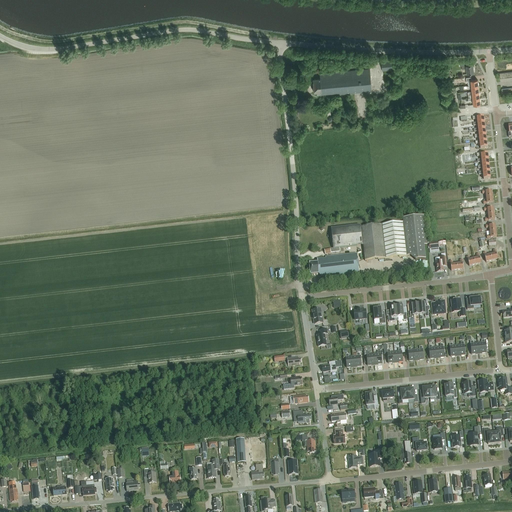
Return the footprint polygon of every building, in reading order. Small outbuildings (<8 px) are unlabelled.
[(382,71),(396,70),(395,61),(381,62),(382,71)] [(473,65),(465,65),(465,62),(459,62),(460,66),(461,66),(462,69),(466,68),(466,74),(474,73),(473,65)] [(317,94),(334,93),(334,95),(372,91),(370,69),(320,74),(320,78),(313,79),(314,92),(316,92),(317,94)] [(471,77),(466,78),(466,82),(471,82),(471,85),(471,86),(478,86),(477,80),(471,80),(471,77)] [(402,219),(403,223),(406,257),(409,256),(413,260),(424,259),(423,246),(427,245),(423,216),(402,219)] [(365,261),(406,257),(403,223),(361,227),(361,225),(331,229),(333,249),(339,248),(363,246),(365,261)] [(490,234),(487,235),(487,239),(491,238),(496,238),(496,231),(490,231),(490,234)] [(430,243),(429,243),(430,253),(439,252),(439,248),(440,248),(439,247),(439,242),(430,243)] [(486,252),(483,253),(484,257),(486,262),(492,261),(490,255),(489,251),(486,252)] [(324,280),(359,276),(357,254),(326,257),(326,259),(318,260),(318,263),(309,264),(310,276),(318,275),(324,280)] [(436,258),(435,259),(436,262),(437,273),(444,272),(443,268),(447,267),(446,257),(445,254),(441,255),(441,258),(436,258)] [(469,257),(466,257),(467,261),(468,261),(469,266),(475,265),(474,259),(470,260),(469,257)] [(466,303),(467,310),(474,309),(473,306),(481,306),(480,298),(470,299),(470,302),(466,303)] [(461,310),(460,300),(451,301),(452,308),(451,308),(451,313),(459,312),(460,318),(466,317),(465,309),(461,310)] [(445,314),(444,302),(439,302),(439,304),(432,304),(433,314),(438,314),(442,314),(442,315),(445,314)] [(411,319),(414,318),(414,316),(419,315),(418,304),(412,305),(413,312),(410,313),(411,319)] [(425,311),(424,305),(424,304),(418,304),(419,315),(425,314),(425,317),(429,317),(428,311),(425,311)] [(403,313),(402,308),(402,306),(396,307),(398,316),(398,317),(403,317),(403,321),(407,320),(406,313),(403,313)] [(389,322),(395,322),(395,319),(398,318),(398,317),(398,316),(396,307),(390,307),(391,316),(388,316),(389,322)] [(381,308),(374,309),(375,320),(379,320),(379,325),(386,324),(385,317),(381,318),(381,308)] [(321,310),(313,311),(315,325),(323,324),(321,310)] [(358,312),(354,312),(355,320),(359,320),(362,320),(362,319),(366,319),(365,311),(362,311),(362,310),(357,311),(358,312)] [(341,331),(342,339),(351,337),(350,329),(341,331)] [(325,335),(327,334),(327,330),(319,331),(320,335),(317,336),(318,347),(326,346),(325,335)] [(478,344),(479,354),(486,354),(484,340),(481,341),(482,343),(478,344)] [(479,354),(478,344),(473,344),(473,341),(470,342),(472,355),(479,354)] [(457,346),(458,357),(465,356),(464,342),(461,343),(461,346),(457,346)] [(458,357),(457,346),(453,346),(452,344),(449,344),(451,357),(458,357)] [(437,359),(441,358),(444,358),(443,345),(440,345),(440,348),(436,348),(437,359)] [(432,349),(431,346),(429,346),(430,359),(437,359),(436,348),(432,349)] [(416,361),(423,360),(422,347),(419,347),(419,350),(415,350),(416,361)] [(416,361),(415,350),(411,351),(411,348),(408,348),(409,362),(416,361)] [(366,353),(366,349),(363,350),(364,356),(366,356),(368,366),(375,365),(374,355),(369,355),(369,352),(366,353)] [(394,353),(395,363),(403,362),(401,349),(398,349),(399,352),(394,353)] [(395,363),(394,353),(390,353),(390,350),(387,351),(388,364),(395,363)] [(374,355),(375,365),(382,365),(380,351),(377,352),(378,354),(374,355)] [(354,368),(358,367),(361,367),(360,353),(357,354),(357,357),(353,357),(354,368)] [(349,357),(348,355),(345,355),(347,368),(354,368),(353,357),(349,357)] [(300,363),(301,363),(301,359),(299,359),(299,357),(288,359),(288,366),(300,365),(300,363)] [(323,373),(330,372),(330,373),(336,372),(335,362),(329,363),(329,366),(322,367),(323,373)] [(301,378),(290,380),(291,385),(283,386),(284,391),(294,390),(294,387),(302,386),(301,378)] [(506,379),(497,380),(498,388),(500,388),(500,392),(505,391),(505,395),(511,395),(510,388),(507,388),(506,379)] [(487,384),(486,381),(478,382),(480,394),(488,393),(487,391),(493,391),(492,384),(487,384)] [(471,390),(470,383),(470,382),(465,383),(466,384),(463,384),(464,395),(468,394),(468,398),(475,397),(475,389),(471,390)] [(453,390),(453,385),(452,385),(444,386),(446,397),(453,396),(454,397),(454,398),(454,399),(457,399),(457,394),(456,392),(453,393),(453,390)] [(436,394),(435,387),(429,388),(430,398),(430,401),(436,400),(436,401),(440,400),(439,394),(436,394)] [(421,404),(422,404),(425,404),(426,399),(430,398),(429,388),(423,388),(423,395),(420,395),(421,404)] [(414,396),(413,389),(407,390),(408,400),(414,400),(414,403),(418,402),(417,396),(414,396)] [(399,404),(403,404),(402,401),(408,400),(407,390),(401,391),(402,397),(398,398),(399,404)] [(383,402),(387,402),(387,399),(394,398),(393,391),(382,393),(383,402)] [(374,402),(373,394),(365,394),(366,406),(374,405),(374,409),(378,408),(378,402),(374,402)] [(308,396),(306,397),(306,395),(293,397),(294,404),(307,403),(307,401),(308,401),(308,396)] [(337,400),(344,400),(344,396),(331,398),(331,400),(328,400),(329,406),(338,405),(337,400)] [(303,411),(293,412),(294,417),(297,417),(298,422),(298,424),(305,423),(305,424),(309,424),(309,420),(311,420),(311,415),(306,416),(306,415),(303,415),(303,411)] [(332,423),(337,422),(337,424),(340,423),(340,422),(346,421),(346,415),(331,416),(332,423)] [(468,434),(470,447),(478,446),(477,435),(480,434),(479,427),(474,428),(475,434),(469,434),(468,434)] [(493,432),(495,444),(501,443),(500,436),(503,436),(502,428),(496,429),(497,432),(493,432)] [(493,432),(490,433),(490,430),(484,430),(485,438),(488,438),(488,445),(495,444),(493,432)] [(342,436),(342,431),(335,432),(336,437),(334,437),(334,444),(345,444),(344,436),(342,436)] [(452,448),(461,448),(460,439),(464,438),(463,432),(459,432),(460,436),(451,437),(452,448)] [(433,440),(434,450),(442,449),(441,441),(445,441),(444,433),(440,434),(441,439),(433,440)] [(302,438),(302,441),(306,441),(307,453),(309,452),(309,454),(314,454),(314,452),(316,452),(315,440),(308,440),(307,435),(295,436),(295,438),(302,438)] [(412,439),(412,443),(413,449),(416,449),(417,452),(427,451),(427,449),(428,449),(427,445),(426,445),(426,444),(420,445),(419,442),(419,438),(412,439)] [(243,439),(236,440),(236,444),(238,463),(245,463),(244,443),(243,439)] [(369,468),(379,467),(379,460),(383,460),(382,452),(374,452),(374,455),(369,456),(369,468)] [(356,457),(348,457),(348,458),(348,459),(348,461),(349,462),(349,469),(357,469),(357,466),(363,465),(363,458),(356,458),(356,457)] [(208,478),(216,478),(215,470),(219,470),(218,459),(211,460),(212,467),(207,468),(208,478)] [(278,460),(270,461),(271,464),(272,475),(273,475),(273,476),(278,476),(277,474),(279,474),(278,460)] [(289,475),(298,475),(297,461),(288,462),(289,475)] [(150,484),(157,484),(156,474),(151,474),(151,470),(144,471),(145,478),(149,477),(150,484)] [(503,480),(511,479),(511,471),(502,473),(503,480)] [(181,482),(180,476),(179,476),(178,472),(171,473),(172,477),(169,477),(170,485),(172,485),(177,485),(176,483),(181,482)] [(258,472),(251,473),(252,480),(263,479),(263,478),(264,478),(263,472),(258,472)] [(483,476),(485,486),(492,485),(490,475),(483,476)] [(464,479),(463,479),(464,489),(471,489),(472,488),(471,478),(469,478),(469,476),(464,477),(464,479)] [(113,490),(114,490),(113,478),(105,479),(106,491),(108,491),(108,493),(113,492),(113,490)] [(39,498),(40,497),(39,486),(38,486),(38,483),(39,483),(38,480),(31,480),(33,500),(39,499),(39,498)] [(438,492),(437,482),(435,482),(435,480),(428,481),(430,493),(438,492)] [(137,489),(140,489),(139,484),(138,485),(138,481),(134,482),(134,484),(126,484),(127,491),(137,490),(137,489)] [(413,483),(414,495),(423,494),(421,482),(413,483)] [(402,486),(401,486),(401,484),(396,485),(396,486),(394,487),(396,497),(397,497),(397,500),(402,499),(402,496),(404,496),(403,493),(404,492),(403,490),(402,486)] [(96,489),(95,489),(94,485),(93,485),(86,486),(82,486),(83,496),(95,495),(95,494),(97,494),(96,489)] [(17,502),(17,501),(18,501),(17,490),(16,490),(16,486),(8,487),(9,491),(9,490),(10,501),(12,501),(12,502),(17,502)] [(53,497),(66,495),(66,488),(61,488),(61,487),(57,488),(57,489),(53,489),(53,497)] [(375,489),(363,490),(364,499),(375,497),(375,500),(380,500),(383,499),(382,491),(379,491),(379,492),(375,492),(375,489)] [(451,489),(445,489),(447,503),(453,503),(451,489)] [(315,503),(322,503),(321,491),(320,491),(320,490),(316,490),(316,492),(314,492),(315,503)] [(346,491),(342,492),(343,499),(355,498),(354,490),(350,491),(350,490),(346,491)] [(285,496),(286,504),(286,507),(294,506),(293,496),(285,496)] [(260,501),(260,504),(261,511),(262,511),(268,511),(268,510),(272,510),(272,507),(276,507),(275,500),(271,501),(271,499),(267,500),(267,498),(261,498),(261,501),(260,501)] [(407,503),(402,504),(402,508),(408,507),(413,506),(412,500),(412,498),(407,499),(407,503)] [(213,511),(218,511),(221,511),(220,502),(219,502),(218,500),(214,500),(214,502),(213,502),(213,504),(213,511)]
